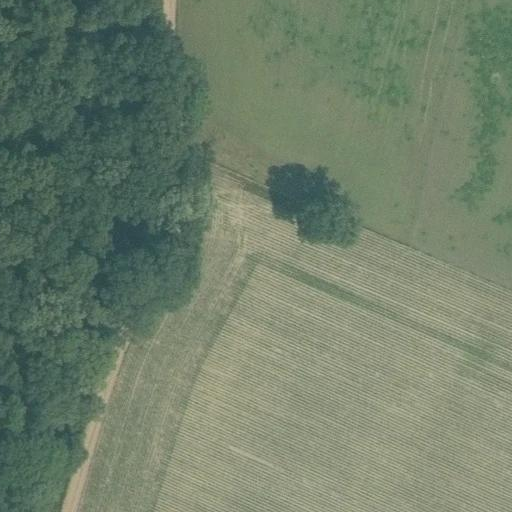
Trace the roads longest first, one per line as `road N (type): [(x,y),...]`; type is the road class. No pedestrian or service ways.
road 1 (track): [(74,511),(114,379),(179,244),(184,192),(167,0)]
road 2 (unknown): [(0,482),(64,331),(106,199),(132,91),(127,0)]
